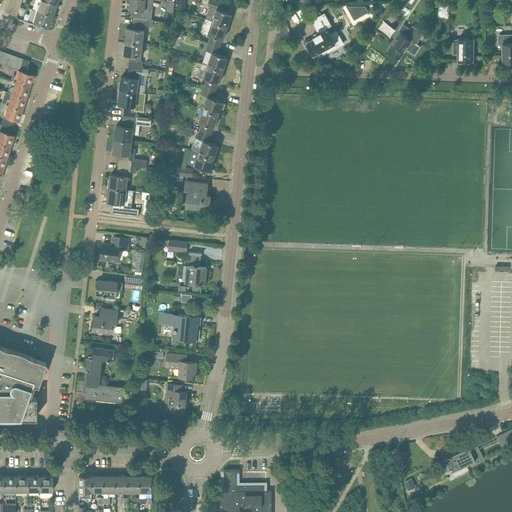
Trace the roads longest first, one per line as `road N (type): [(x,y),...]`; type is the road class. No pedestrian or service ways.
road 1 (unclassified): [(202,437),(250,70)]
road 2 (residential): [(215,453),(363,441),(511,410)]
road 3 (residential): [(65,275),(79,276),(86,264),(117,0)]
road 4 (residential): [(511,79),(250,70)]
road 5 (residential): [(0,222),(57,45)]
